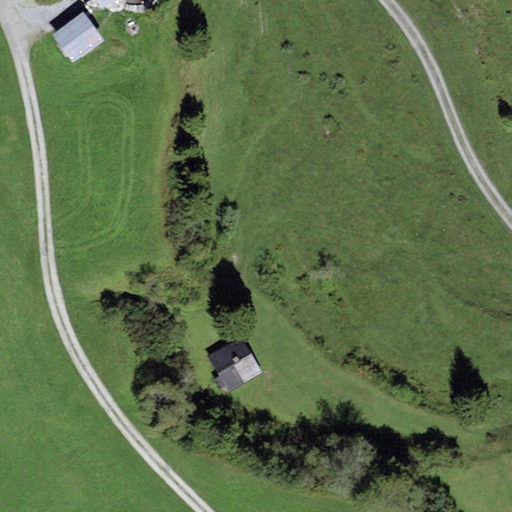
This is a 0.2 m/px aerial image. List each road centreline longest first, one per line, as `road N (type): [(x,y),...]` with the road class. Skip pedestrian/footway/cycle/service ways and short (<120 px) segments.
road 1 (track): [(205,511),(111,410),(58,313),(33,109),(0,6)]
road 2 (track): [(511,220),(495,203),(422,45),(384,0)]
